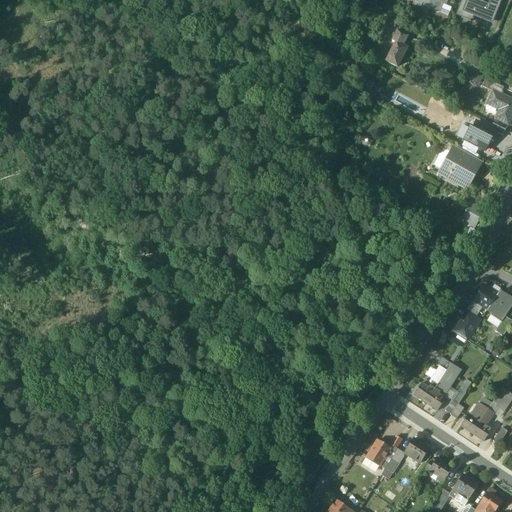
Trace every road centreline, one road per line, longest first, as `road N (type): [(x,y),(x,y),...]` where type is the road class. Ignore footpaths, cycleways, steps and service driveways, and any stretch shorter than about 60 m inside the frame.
road 1 (residential): [(479,266),(386,397)]
road 2 (residential): [(386,397),(511,482)]
road 3 (residential): [(386,397),(307,511)]
